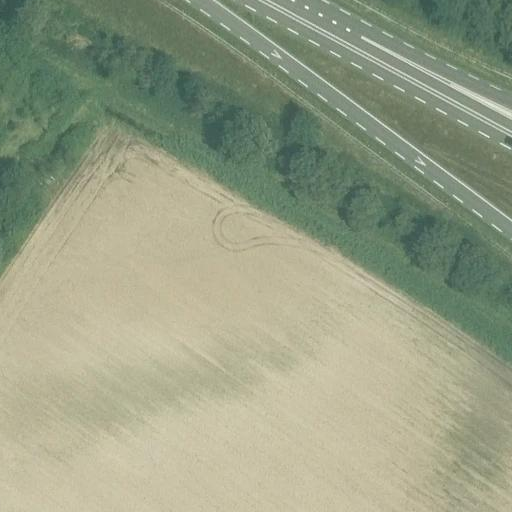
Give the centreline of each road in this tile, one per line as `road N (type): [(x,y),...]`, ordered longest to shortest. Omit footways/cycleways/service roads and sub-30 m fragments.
road 1 (primary): [(200,0),(511,234)]
road 2 (primary): [(511,136),(353,50)]
road 3 (primary): [(511,108),(353,50)]
